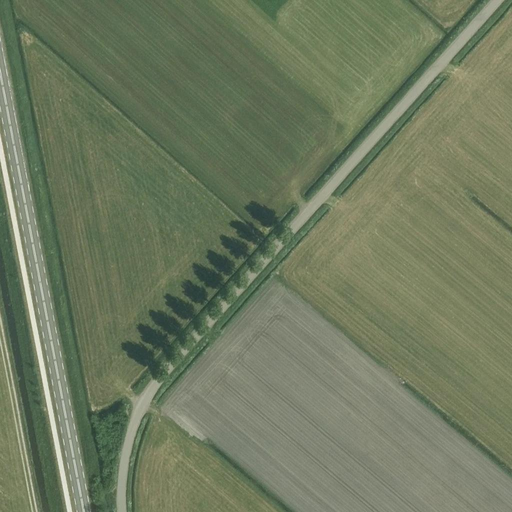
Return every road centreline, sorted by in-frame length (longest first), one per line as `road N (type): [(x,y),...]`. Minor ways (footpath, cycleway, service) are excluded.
road 1 (unclassified): [(120,511),(125,447),(145,392),(495,0)]
road 2 (secondary): [(82,511),(0,80)]
